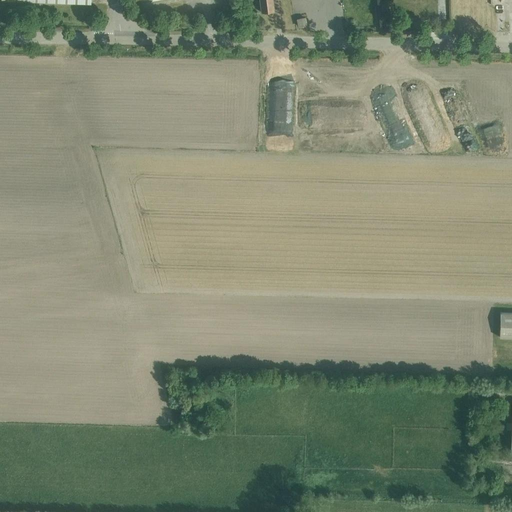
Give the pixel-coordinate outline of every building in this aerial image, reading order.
[(259,0),(261,12),(274,11),(272,0),(259,0)] [(449,12),(447,2),(440,3),(442,13),(449,12)] [(304,18),(297,19),(299,27),(306,25),(304,18)] [(313,92),(369,92),(370,77),(314,76),(313,92)] [(464,105),(448,112),(455,127),(456,126),(468,154),(483,147),(472,121),(463,125),(461,121),(470,117),(464,105)] [(371,125),(377,132),(384,127),(379,120),(371,125)] [(288,137),(288,122),(273,121),(273,137),(288,137)] [(511,313),(500,313),(499,337),(511,337),(511,313)]
